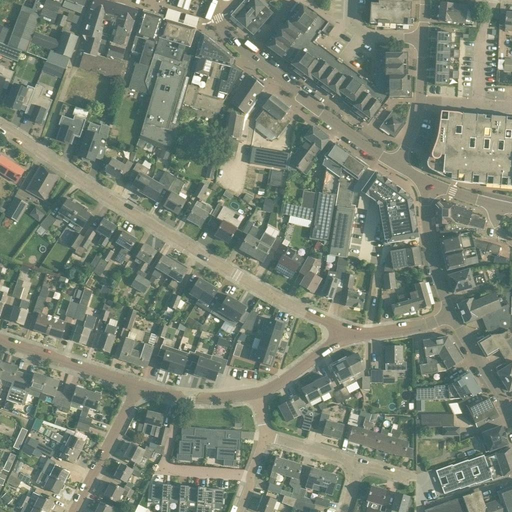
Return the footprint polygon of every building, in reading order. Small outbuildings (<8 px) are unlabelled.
[(53,23),(61,0),(35,0),(32,10),(22,6),(15,24),(7,46),(26,54),(39,17),(53,23)] [(63,0),(64,0),(62,6),(81,13),(83,7),(85,0),(63,0)] [(93,0),(82,36),(86,43),(79,69),(97,74),(101,63),(103,59),(96,57),(100,44),(105,46),(108,36),(105,35),(107,26),(114,28),(117,17),(112,16),(116,4),(101,0),(93,0)] [(195,12),(198,0),(170,0),(169,4),(195,12)] [(239,27),(241,26),(253,36),(264,23),(272,13),(257,0),(244,0),(242,4),(238,8),(231,16),(239,24),(239,27)] [(370,3),(369,24),(375,24),(381,24),(381,28),(384,28),(384,24),(409,26),(412,26),(412,25),(409,24),(411,3),(405,3),(401,2),(401,0),(377,0),(378,4),(375,4),(370,3)] [(477,13),(465,12),(466,6),(440,3),(438,21),(468,24),(467,26),(476,27),(477,13)] [(110,42),(125,47),(126,47),(137,11),(116,4),(112,16),(117,17),(114,28),(107,26),(105,35),(108,36),(112,37),(110,42)] [(314,42),(321,31),(326,25),(300,5),(287,22),(284,19),(264,46),(281,59),(282,59),(290,65),(288,68),(306,81),(308,78),(333,97),(336,94),(352,106),(349,109),(367,122),(372,116),(374,118),(388,98),(409,98),(409,75),(406,75),(406,54),(398,54),(398,51),(375,51),(375,87),(314,42)] [(243,72),(232,65),(233,59),(203,35),(201,34),(195,58),(194,63),(182,60),(182,62),(179,62),(182,50),(188,52),(189,48),(195,29),(182,25),(183,21),(178,20),(177,23),(166,20),(164,19),(162,19),(163,18),(142,12),(132,45),(134,45),(131,52),(139,54),(128,88),(151,96),(151,98),(146,97),(145,102),(149,103),(143,123),(144,123),(139,139),(158,147),(172,153),(183,104),(218,113),(225,98),(231,90),(243,72)] [(66,21),(76,24),(79,17),(68,13),(67,17),(59,14),(56,25),(63,27),(66,21)] [(328,23),(326,25),(321,31),(327,36),(334,27),(329,24),(328,23)] [(31,43),(50,50),(55,52),(59,41),(35,32),(31,43)] [(59,41),(55,52),(55,53),(68,58),(70,59),(78,38),(63,32),(59,41)] [(439,32),(438,42),(452,43),(453,33),(439,32)] [(438,42),(438,53),(452,53),(452,43),(438,42)] [(0,43),(0,54),(18,62),(21,52),(12,49),(0,43)] [(106,60),(103,59),(101,63),(97,74),(119,80),(123,65),(120,64),(121,60),(122,61),(125,51),(110,46),(107,56),(106,60)] [(50,50),(45,62),(54,66),(64,70),(65,66),(68,58),(55,53),(55,52),(50,50)] [(438,53),(437,63),(451,64),(452,53),(438,53)] [(511,59),(504,59),(503,72),(511,72),(511,59)] [(54,66),(45,62),(41,70),(51,74),(54,66)] [(437,63),(437,73),(450,74),(451,64),(437,63)] [(4,67),(0,65),(0,91),(1,88),(6,90),(13,72),(3,68),(4,67)] [(437,73),(436,84),(450,85),(450,74),(437,73)] [(261,86),(248,77),(230,102),(245,113),(264,88),(261,86)] [(34,90),(27,107),(25,112),(31,115),(28,120),(41,125),(43,120),(44,120),(52,101),(40,96),(44,88),(36,85),(34,90)] [(14,86),(7,105),(18,110),(20,104),(27,107),(34,90),(28,87),(26,91),(14,86)] [(290,116),(286,113),(289,109),(272,95),(263,107),(265,109),(256,121),(277,138),(288,124),(290,122),(288,120),(290,116)] [(391,112),(380,127),(394,138),(406,123),(391,112)] [(466,183),(468,183),(511,187),(511,118),(496,117),(496,120),(484,119),(484,118),(481,117),(479,116),(477,116),(474,115),(471,115),(440,112),(440,116),(440,118),(440,120),(441,128),(438,128),(438,132),(437,134),(436,137),(436,140),(435,142),(434,144),(434,146),(433,148),(432,150),(431,152),(431,154),(431,155),(431,156),(431,157),(431,158),(433,161),(435,160),(437,163),(439,166),(438,167),(438,168),(437,169),(437,170),(437,171),(437,172),(437,173),(438,174),(439,175),(440,175),(442,177),(446,178),(449,179),(453,181),(458,182),(462,183),(466,183)] [(228,114),(223,136),(228,137),(226,150),(236,152),(238,140),(240,140),(244,117),(228,114)] [(74,116),(73,120),(61,116),(58,125),(61,126),(56,140),(70,145),(74,136),(79,138),(86,120),(74,116)] [(101,124),(100,127),(101,127),(98,135),(87,131),(86,131),(77,156),(82,158),(81,159),(82,161),(87,163),(89,162),(89,161),(94,162),(95,159),(99,147),(104,149),(109,127),(101,124)] [(304,138),(305,139),(294,154),(291,152),(288,170),(295,171),(297,169),(305,176),(315,163),(312,161),(328,140),(312,127),(304,138)] [(327,170),(322,195),(320,210),(315,210),(300,207),(283,204),(281,214),(289,216),(295,217),(312,221),(309,239),(314,240),(328,242),(334,205),(340,170),(350,155),(334,144),(324,157),(325,157),(322,166),(327,170)] [(252,147),(249,165),(269,169),(286,172),(289,154),(252,147)] [(0,173),(4,176),(12,163),(0,155),(0,173)] [(358,181),(357,180),(367,167),(350,155),(340,170),(334,205),(335,206),(327,255),(347,258),(355,210),(354,210),(355,206),(351,205),(353,188),(358,181)] [(124,160),(121,164),(112,159),(104,172),(117,179),(120,174),(125,177),(132,164),(124,160)] [(24,171),(12,163),(4,176),(16,184),(24,171)] [(129,176),(135,180),(131,188),(143,195),(151,180),(145,176),(149,170),(137,163),(129,176)] [(40,166),(25,191),(45,202),(60,178),(40,166)] [(281,186),(283,171),(272,170),(270,185),(281,186)] [(155,202),(162,188),(167,191),(175,177),(165,172),(158,184),(151,180),(143,195),(155,202)] [(360,192),(357,208),(367,210),(369,198),(374,201),(375,202),(376,203),(377,205),(380,205),(386,244),(394,243),(418,238),(416,228),(414,215),(413,207),(412,204),(411,198),(404,193),(403,192),(397,188),(397,187),(396,186),(396,187),(391,183),(390,182),(387,180),(383,178),(382,177),(374,172),(360,192)] [(167,191),(171,193),(163,207),(177,215),(185,201),(177,196),(185,183),(175,177),(167,191)] [(200,183),(193,196),(200,200),(208,187),(200,183)] [(303,191),(300,207),(315,210),(320,210),(322,195),(316,194),(303,191)] [(18,223),(28,205),(15,197),(4,215),(18,223)] [(264,199),(262,212),(271,213),(273,200),(264,199)] [(61,221),(64,217),(70,221),(81,206),(73,201),(71,203),(66,200),(58,213),(56,218),(61,221)] [(207,214),(201,210),(203,206),(197,202),(187,220),(200,227),(207,214)] [(466,230),(466,226),(467,227),(467,226),(483,230),(485,221),(470,216),(472,211),(454,206),(454,204),(437,203),(435,205),(435,224),(443,224),(443,231),(466,230)] [(30,213),(38,222),(46,214),(37,206),(30,213)] [(79,233),(82,229),(91,215),(86,212),(87,210),(81,206),(70,221),(76,225),(73,229),(79,233)] [(217,219),(222,222),(214,235),(228,243),(236,229),(228,225),(234,214),(224,207),(217,219)] [(40,226),(47,231),(56,220),(48,215),(40,226)] [(109,240),(108,239),(116,227),(103,220),(96,231),(102,235),(98,243),(105,247),(109,240)] [(259,242),(254,239),(259,230),(252,227),(239,249),(251,256),(259,242)] [(66,245),(76,251),(84,238),(74,232),(66,245)] [(121,264),(129,251),(136,240),(123,232),(116,243),(123,247),(115,260),(121,264)] [(264,233),(259,242),(251,256),(262,262),(270,248),(276,252),(282,240),(276,237),(275,239),(269,236),(264,233)] [(439,240),(442,256),(474,248),(497,255),(500,247),(491,243),(491,245),(475,240),(472,240),(470,233),(458,236),(439,240)] [(85,237),(84,238),(76,251),(74,253),(75,254),(70,262),(75,265),(77,261),(80,256),(81,257),(91,241),(85,237)] [(273,258),(279,261),(274,270),(290,279),(298,265),(299,266),(302,261),(300,261),(302,258),(295,254),(296,253),(281,244),(273,258)] [(351,244),(350,256),(364,257),(365,245),(351,244)] [(384,268),(382,275),(394,273),(393,270),(408,267),(408,268),(419,266),(420,266),(417,247),(405,249),(404,245),(394,244),(386,257),(384,268)] [(136,257),(137,258),(135,261),(140,264),(136,269),(139,270),(134,278),(135,279),(130,286),(137,290),(144,279),(146,275),(143,273),(156,252),(144,245),(136,257)] [(446,271),(465,265),(466,266),(478,263),(474,248),(442,256),(446,271)] [(107,249),(101,258),(102,259),(95,269),(102,274),(108,263),(107,263),(113,253),(107,249)] [(155,268),(151,275),(152,276),(156,278),(158,280),(162,273),(167,276),(176,262),(169,257),(168,259),(163,256),(155,268)] [(305,276),(300,285),(313,293),(320,280),(314,276),(320,265),(308,258),(300,273),(305,276)] [(175,290),(179,283),(187,271),(182,268),(183,266),(176,262),(167,276),(173,279),(168,286),(175,290)] [(332,300),(339,280),(343,281),(344,275),(346,267),(337,266),(335,279),(327,276),(325,283),(320,296),(332,300)] [(453,293),(474,287),(486,283),(483,274),(471,278),(468,270),(448,276),(453,293)] [(396,289),(394,273),(382,275),(385,291),(396,289)] [(365,294),(352,292),(353,288),(352,288),(354,276),(344,275),(343,281),(342,288),(348,288),(345,306),(362,309),(365,294)] [(188,294),(198,300),(208,284),(198,278),(188,294)] [(149,281),(144,279),(137,290),(143,294),(150,283),(149,281)] [(17,280),(12,297),(19,300),(23,288),(29,290),(31,284),(17,280)] [(421,309),(430,307),(423,282),(414,285),(416,291),(397,297),(399,303),(390,306),(392,313),(393,313),(394,317),(421,309)] [(208,284),(198,300),(195,304),(210,314),(210,313),(216,303),(212,300),(218,290),(208,284)] [(0,292),(0,312),(3,305),(4,306),(8,294),(7,294),(9,289),(2,287),(1,292),(0,292)] [(33,330),(47,335),(52,319),(41,315),(46,300),(49,292),(41,289),(34,309),(40,311),(33,330)] [(178,304),(179,302),(180,297),(173,294),(168,307),(175,310),(178,304)] [(466,301),(457,305),(464,323),(481,316),(488,333),(499,331),(510,327),(510,315),(511,298),(511,294),(494,294),(474,302),(472,299),(466,301)] [(224,322),(236,302),(227,296),(221,306),(216,303),(210,313),(224,322)] [(21,300),(19,309),(14,307),(9,321),(23,325),(27,312),(26,311),(29,303),(21,300)] [(90,331),(89,330),(92,323),(93,323),(94,320),(93,316),(89,316),(86,317),(85,320),(83,319),(87,307),(88,302),(80,300),(78,304),(74,319),(82,322),(81,328),(77,326),(72,341),(85,345),(90,331)] [(65,316),(74,319),(78,304),(70,302),(65,316)] [(246,308),(236,302),(224,322),(234,328),(238,321),(242,324),(248,314),(244,311),(246,308)] [(102,310),(99,320),(106,322),(109,312),(110,307),(104,305),(102,310)] [(123,328),(130,330),(136,312),(129,309),(123,328)] [(263,330),(281,336),(284,325),(274,321),(264,318),(261,329),(263,330)] [(66,323),(52,319),(47,335),(60,339),(66,323)] [(470,326),(474,334),(482,330),(478,322),(470,326)] [(107,325),(104,334),(101,333),(96,349),(109,353),(114,337),(113,337),(116,328),(107,325)] [(156,336),(164,339),(168,328),(160,325),(156,336)] [(263,330),(259,340),(278,346),(281,336),(263,330)] [(490,335),(477,343),(486,358),(498,350),(504,359),(511,357),(511,336),(508,330),(501,334),(490,336),(490,335)] [(227,348),(230,341),(219,336),(216,343),(227,348)] [(427,364),(420,366),(421,375),(432,374),(430,364),(435,363),(434,354),(437,353),(452,344),(447,336),(433,339),(422,341),(425,357),(426,357),(427,364)] [(118,360),(132,364),(139,343),(125,339),(118,360)] [(259,340),(256,350),(274,356),(278,346),(259,340)] [(153,348),(139,343),(132,364),(146,369),(153,348)] [(435,363),(430,364),(432,374),(438,373),(437,364),(439,364),(444,372),(447,370),(462,360),(452,344),(437,353),(434,354),(435,363)] [(170,373),(177,351),(161,345),(157,356),(163,358),(159,369),(170,373)] [(406,362),(402,362),(402,347),(385,347),(386,371),(406,371),(406,362)] [(271,367),(274,356),(256,350),(252,348),(248,360),(271,367)] [(191,362),(194,354),(189,352),(188,354),(177,351),(170,373),(181,377),(185,365),(190,367),(191,362)] [(204,379),(210,361),(211,356),(195,351),(194,354),(191,362),(196,364),(193,375),(204,379)] [(357,354),(344,360),(355,381),(362,378),(362,390),(370,390),(370,377),(364,377),(363,370),(365,369),(357,354)] [(340,382),(340,381),(344,388),(339,390),(344,401),(351,397),(346,387),(356,382),(355,381),(344,360),(332,366),(340,382)] [(210,361),(204,379),(214,382),(217,373),(220,364),(210,361)] [(511,364),(507,367),(505,363),(499,364),(494,368),(498,375),(500,378),(500,379),(504,385),(505,385),(508,391),(511,389),(511,364)] [(0,377),(0,379),(12,383),(16,371),(17,368),(5,364),(0,377)] [(16,371),(12,383),(6,400),(24,406),(30,389),(41,393),(46,378),(34,374),(33,377),(16,371)] [(383,371),(370,371),(370,383),(383,383),(383,371)] [(416,401),(460,399),(461,399),(468,395),(470,398),(471,398),(481,392),(470,373),(448,386),(448,385),(433,386),(433,388),(416,389),(416,401)] [(320,396),(333,390),(326,377),(314,383),(320,396)] [(41,393),(39,399),(45,401),(46,398),(52,400),(51,404),(54,405),(53,406),(56,407),(61,393),(56,391),(59,382),(46,378),(41,393)] [(308,403),(320,396),(314,383),(301,389),(308,403)] [(73,397),(66,395),(61,410),(62,411),(62,412),(67,414),(70,407),(81,411),(87,391),(76,388),(73,397)] [(334,393),(332,394),(334,397),(337,404),(344,401),(339,390),(334,393)] [(86,417),(89,409),(95,411),(100,396),(87,391),(81,411),(80,415),(78,422),(90,426),(92,419),(86,417)] [(66,395),(61,393),(56,407),(57,407),(56,409),(61,410),(66,395)] [(288,399),(290,401),(278,407),(286,422),(299,416),(295,407),(303,403),(299,394),(288,399)] [(465,400),(457,404),(461,413),(464,419),(467,417),(471,424),(474,422),(477,427),(497,417),(488,398),(481,402),(480,399),(467,405),(465,400)] [(147,412),(144,424),(141,434),(157,438),(155,445),(165,448),(169,429),(161,426),(163,416),(147,412)] [(316,431),(317,427),(321,415),(314,413),(310,429),(316,431)] [(317,427),(324,429),(323,435),(339,439),(343,426),(328,422),(329,415),(321,413),(317,427)] [(442,427),(453,427),(453,415),(421,415),(421,420),(416,420),(416,428),(442,427)] [(364,427),(363,430),(352,426),(348,441),(362,446),(369,422),(364,421),(363,426),(364,427)] [(88,433),(90,426),(78,422),(75,429),(88,433)] [(380,435),(369,431),(370,429),(371,429),(373,423),(369,422),(362,446),(376,450),(380,435)] [(501,426),(487,431),(481,433),(485,443),(482,444),(485,453),(486,452),(508,444),(501,426)] [(459,427),(453,427),(442,427),(442,437),(459,436),(459,427)] [(22,428),(17,438),(23,440),(27,431),(22,428)] [(205,429),(194,429),(193,436),(181,435),(181,441),(180,441),(179,441),(179,449),(178,455),(191,456),(191,458),(202,459),(203,445),(206,445),(207,430),(205,429)] [(391,438),(380,435),(376,450),(390,454),(396,430),(392,429),(390,435),(391,435),(391,438)] [(239,451),(239,450),(238,450),(239,439),(225,438),(226,431),(215,430),(207,430),(206,445),(205,449),(217,449),(216,460),(223,460),(223,466),(233,467),(234,461),(235,461),(236,451),(239,451)] [(408,443),(397,439),(397,437),(399,437),(400,431),(396,430),(390,454),(403,458),(403,457),(412,460),(412,449),(406,447),(408,443)] [(86,444),(84,444),(85,442),(71,435),(67,441),(62,439),(62,437),(53,432),(53,433),(50,431),(47,437),(50,438),(50,439),(59,443),(79,454),(82,448),(84,449),(86,444)] [(18,450),(23,440),(17,438),(13,447),(18,450)] [(80,456),(78,455),(79,454),(59,443),(54,452),(37,443),(34,449),(42,453),(52,458),(55,452),(58,453),(56,456),(73,465),(76,459),(78,460),(80,456)] [(25,444),(21,452),(30,457),(32,454),(34,449),(25,444)] [(146,447),(143,451),(131,444),(124,457),(137,464),(138,462),(140,463),(142,463),(143,463),(145,460),(144,459),(143,458),(141,457),(142,455),(149,459),(153,451),(146,447)] [(484,458),(491,479),(492,481),(503,477),(511,473),(511,455),(509,449),(484,458)] [(1,467),(0,468),(0,470),(8,474),(16,456),(10,454),(4,468),(1,467)] [(468,461),(467,461),(470,469),(471,469),(477,467),(479,474),(473,476),(475,483),(475,484),(491,479),(484,458),(483,455),(468,461)] [(277,473),(285,475),(288,462),(275,458),(268,483),(269,483),(267,491),(280,494),(282,488),(281,488),(282,484),(275,482),(277,473)] [(452,466),(454,474),(455,474),(461,472),(463,478),(457,481),(460,488),(459,488),(460,489),(475,484),(475,483),(473,476),(471,469),(470,469),(467,461),(468,461),(467,460),(452,466)] [(296,485),(297,479),(301,466),(288,462),(285,475),(291,477),(290,483),(296,485)] [(114,477),(126,483),(124,486),(125,486),(131,490),(133,485),(132,485),(137,476),(139,477),(142,471),(134,466),(132,470),(120,464),(114,477)] [(452,465),(435,471),(438,479),(445,476),(447,483),(441,486),(444,494),(459,488),(460,488),(457,481),(455,474),(454,474),(452,466),(452,465)] [(70,475),(68,474),(69,473),(55,466),(49,477),(45,475),(63,484),(66,478),(68,479),(70,475)] [(313,484),(320,486),(324,472),(311,469),(305,487),(311,489),(313,484)] [(64,486),(63,485),(63,484),(45,475),(36,470),(33,475),(41,479),(38,484),(44,487),(44,488),(58,495),(60,489),(62,490),(64,486)] [(12,472),(10,476),(21,481),(28,485),(31,478),(21,473),(20,474),(18,474),(18,475),(12,472)] [(337,476),(324,472),(320,486),(327,488),(325,494),(331,495),(337,476)] [(17,489),(21,481),(10,476),(6,483),(17,489)] [(117,503),(117,502),(122,505),(126,497),(130,499),(134,491),(131,490),(125,486),(123,490),(110,483),(103,496),(117,503)] [(168,511),(169,503),(169,501),(170,488),(169,488),(164,488),(164,486),(152,485),(151,500),(152,500),(161,500),(161,505),(160,511),(168,511)] [(186,511),(187,507),(187,502),(186,502),(187,489),(181,489),(182,487),(169,486),(169,488),(170,488),(169,501),(179,502),(179,504),(178,511),(186,511)] [(367,501),(369,502),(365,511),(381,511),(379,511),(385,491),(371,486),(367,501)] [(511,511),(511,486),(482,497),(479,491),(462,497),(424,510),(424,511),(511,511)] [(186,502),(187,502),(197,503),(196,508),(195,511),(203,511),(205,491),(199,490),(199,488),(187,487),(187,489),(186,502)] [(294,487),(290,498),(296,500),(300,488),(294,487)] [(306,490),(300,488),(296,500),(314,505),(315,501),(304,498),(306,490)] [(205,491),(203,511),(211,511),(211,509),(212,504),(221,505),(222,505),(223,490),(211,489),(211,491),(205,491)] [(7,493),(2,497),(7,503),(12,499),(7,493)] [(42,511),(48,511),(50,509),(52,510),(54,505),(53,504),(53,503),(33,493),(30,499),(22,495),(20,500),(42,511)] [(404,511),(406,507),(408,508),(410,507),(412,501),(410,500),(408,499),(409,497),(396,494),(391,510),(386,509),(384,511),(404,511)] [(272,511),(271,511),(275,501),(263,496),(257,510),(261,511),(272,511)] [(281,503),(293,508),(296,500),(290,498),(284,496),(281,503)] [(315,505),(327,508),(329,501),(316,497),(315,501),(314,505),(315,505)] [(42,511),(20,500),(17,505),(23,508),(20,511),(42,511)] [(317,511),(313,511),(315,505),(314,505),(296,500),(293,508),(305,511),(317,511)] [(134,511),(138,505),(133,502),(131,505),(128,503),(124,509),(128,511),(129,511),(134,511)] [(118,511),(119,511),(112,507),(111,508),(100,503),(95,511),(118,511)]
